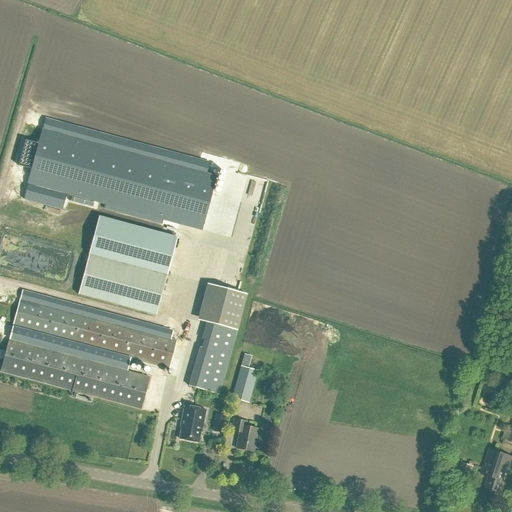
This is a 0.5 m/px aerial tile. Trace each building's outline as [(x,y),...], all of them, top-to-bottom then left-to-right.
[(22,159),(21,160),(208,228),(216,197),(30,128),(22,159)] [(162,225),(163,221),(104,205),(103,210),(161,225),(162,225)] [(99,217),(89,256),(151,272),(166,277),(177,238),(99,217)] [(89,256),(84,272),(78,295),(156,316),(166,277),(151,272),(89,256)] [(219,264),(212,263),(213,260),(203,258),(199,278),(216,282),(219,264)] [(177,341),(21,299),(13,326),(170,368),(177,341)] [(199,348),(188,387),(219,395),(236,332),(206,324),(201,341),(203,341),(202,349),(199,348)] [(141,409),(150,377),(10,339),(1,371),(141,409)] [(257,371),(248,369),(251,356),(244,354),(231,399),(249,403),(257,371)] [(274,390),(276,382),(268,380),(265,388),(274,390)] [(206,411),(184,406),(180,428),(181,429),(179,439),(198,443),(200,431),(201,432),(206,411)] [(216,415),(213,429),(223,431),(226,417),(216,415)] [(247,422),(233,419),(231,431),(238,432),(235,448),(253,453),(258,430),(246,427),(247,422)] [(511,460),(511,457),(490,450),(482,475),(489,477),(484,490),(501,495),(511,460)] [(461,463),(457,477),(469,482),(474,467),(461,463)]
